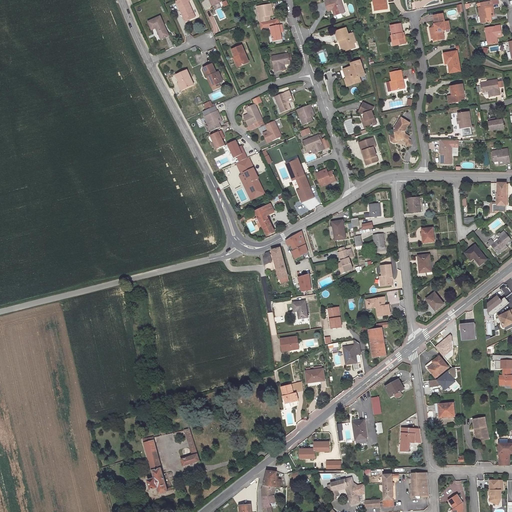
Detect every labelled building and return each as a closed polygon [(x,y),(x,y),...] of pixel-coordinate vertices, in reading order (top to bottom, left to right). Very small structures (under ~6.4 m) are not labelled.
[(173,0),(174,0),(179,12),(181,11),(185,19),(193,15),(186,0),(173,0)] [(327,10),(332,9),(334,8),(336,14),(343,12),(339,0),(325,0),(324,0),(327,10)] [(372,0),(374,10),(385,9),(385,3),(384,3),(383,0),(372,0)] [(267,9),(270,8),(269,1),(255,3),(258,19),(268,17),(267,13),(267,9)] [(493,1),(482,3),(482,7),(479,8),(482,24),(492,22),(491,17),(495,16),(493,1)] [(212,27),(217,25),(212,13),(208,15),(212,27)] [(442,14),(432,16),(434,24),(433,24),(432,27),(432,28),(428,29),(431,39),(432,38),(433,41),(440,40),(439,36),(441,36),(440,32),(441,30),(443,31),(445,27),(448,27),(447,22),(443,23),(442,14)] [(166,34),(157,15),(146,21),(149,29),(153,27),(158,38),(166,34)] [(268,17),(258,19),(260,26),(269,24),(278,22),(276,15),(268,17)] [(278,27),(281,26),(280,22),(278,22),(269,24),(271,39),(280,37),(279,30),(278,27)] [(405,44),(403,36),(401,37),(400,33),(401,33),(399,24),(389,26),(391,35),(389,35),(390,41),(393,40),(394,46),(405,44)] [(336,39),(338,38),(341,38),(344,48),(347,47),(347,49),(355,46),(348,25),(333,30),(336,39)] [(496,33),(501,32),(500,26),(485,28),(487,41),(487,45),(498,43),(497,37),(496,33)] [(338,38),(342,50),(347,49),(347,47),(344,48),(341,38),(338,38)] [(247,60),(240,43),(229,47),(231,51),(230,51),(233,59),(236,58),(238,64),(247,60)] [(273,69),(280,68),(279,62),(283,62),(289,61),(289,60),(291,59),(290,51),(287,51),(270,54),(273,69)] [(456,51),(442,54),(444,63),(447,63),(449,73),(459,71),(456,51)] [(318,54),(321,64),(328,61),(325,52),(318,54)] [(350,66),(341,69),(344,76),(345,79),(347,78),(349,85),(359,82),(358,77),(364,75),(359,60),(349,63),(350,66)] [(208,75),(212,84),(220,80),(216,71),(214,72),(210,63),(201,67),(205,76),(208,75)] [(185,69),(174,74),(175,77),(174,78),(178,85),(180,83),(182,88),(192,83),(185,69)] [(401,79),(399,71),(389,73),(390,81),(388,82),(390,91),(401,89),(399,80),(401,79)] [(409,84),(417,82),(416,75),(408,77),(409,84)] [(481,93),(487,92),(491,92),(492,97),(499,96),(497,80),(479,83),(481,93)] [(452,95),(450,96),(451,103),(459,102),(459,100),(463,99),(463,94),(462,84),(450,86),(451,93),(451,92),(452,95)] [(288,107),(286,102),(284,98),(289,96),(286,89),(271,95),(278,111),(288,107)] [(243,107),(246,113),(248,117),(243,119),(248,129),(262,123),(253,103),(243,107)] [(362,122),(364,128),(374,125),(370,112),(372,108),(361,103),(357,112),(362,114),(363,117),(360,118),(358,118),(360,123),(362,122)] [(310,120),(308,115),(307,112),(310,110),(308,104),(294,109),(300,124),(310,120)] [(218,126),(216,122),(214,118),(217,116),(214,110),(211,111),(204,115),(201,116),(208,131),(218,126)] [(458,119),(459,123),(461,123),(462,128),(463,137),(472,135),(468,112),(459,113),(460,118),(458,119)] [(492,119),(491,117),(487,117),(489,129),(503,127),(502,118),(495,119),(492,119)] [(407,123),(399,118),(392,129),(393,135),(388,136),(389,141),(391,141),(391,143),(395,142),(395,140),(400,139),(400,141),(403,141),(403,143),(407,142),(407,137),(402,134),(401,135),(401,133),(401,131),(402,131),(407,123)] [(272,120),(263,124),(265,130),(260,132),(265,143),(279,136),(272,120)] [(224,145),(221,138),(220,136),(222,134),(220,130),(210,135),(216,149),(224,145)] [(305,149),(311,147),(314,146),(316,150),(323,148),(317,133),(301,140),(305,149)] [(372,157),(374,156),(371,148),(373,147),(370,138),(356,143),(361,157),(362,157),(364,163),(363,163),(364,165),(373,162),(372,157)] [(247,158),(243,149),(240,150),(239,147),(236,140),(228,144),(234,158),(237,157),(239,161),(247,158)] [(440,147),(440,153),(440,164),(450,165),(450,147),(447,146),(447,140),(438,140),(438,147),(440,147)] [(492,160),(497,159),(501,159),(502,162),(509,161),(507,147),(490,150),(492,160)] [(266,150),(262,151),(267,164),(271,163),(266,150)] [(239,170),(250,164),(247,158),(239,161),(236,163),(239,170)] [(296,159),(286,164),(292,179),(295,177),(300,189),(296,190),(300,200),(311,196),(296,159)] [(256,175),(251,164),(250,164),(239,170),(241,174),(239,176),(251,200),(264,193),(255,176),(256,175)] [(323,175),(322,171),(315,174),(320,187),(336,181),(332,171),(327,173),(323,175)] [(507,210),(508,185),(499,184),(498,204),(494,204),(493,210),(507,210)] [(421,198),(409,199),(410,211),(422,211),(421,198)] [(265,235),(273,231),(265,215),(272,211),(269,203),(253,211),(256,216),(259,223),(257,224),(260,229),(262,228),(265,235)] [(380,203),(370,203),(371,216),(381,215),(380,203)] [(344,219),(333,221),(336,239),(347,238),(344,219)] [(434,228),(420,230),(421,243),(435,242),(434,228)] [(286,242),(289,246),(291,245),(295,252),(293,253),(296,259),(308,254),(305,243),(303,232),(286,242)] [(386,248),(385,234),(374,235),(375,249),(386,248)] [(494,244),(491,246),(496,253),(511,241),(506,234),(501,239),(494,244)] [(487,260),(476,246),(466,254),(471,261),(474,259),(480,266),(487,260)] [(289,281),(280,248),(272,251),(280,282),(287,280),(287,282),(289,281)] [(347,250),(341,251),(339,252),(340,257),(342,257),(343,261),(342,262),(339,263),(341,272),(353,269),(350,256),(353,255),(351,249),(347,250)] [(431,271),(429,255),(420,256),(420,262),(418,262),(419,272),(431,271)] [(392,276),(391,265),(380,266),(381,277),(378,277),(379,280),(381,282),(381,287),(392,286),(391,276),(392,276)] [(299,277),(303,290),(312,289),(310,273),(299,277)] [(392,296),(398,296),(397,292),(388,292),(388,302),(392,302),(392,296)] [(443,304),(434,293),(426,299),(434,311),(443,304)] [(503,298),(498,302),(494,297),(485,305),(486,316),(491,315),(507,303),(503,298)] [(378,301),(377,299),(370,300),(371,308),(375,308),(376,317),(389,315),(388,305),(384,306),(383,304),(384,303),(384,300),(378,301)] [(308,317),(306,301),(293,303),(295,312),(298,311),(299,318),(308,317)] [(331,328),(342,326),(339,306),(329,308),(331,328)] [(511,312),(509,314),(508,312),(496,317),(502,327),(511,322),(511,312)] [(503,330),(511,326),(511,322),(502,327),(503,330)] [(374,358),(387,356),(384,327),(389,327),(388,323),(377,324),(378,329),(370,330),(374,358)] [(474,338),(473,324),(460,325),(461,339),(474,338)] [(452,337),(450,335),(436,347),(443,357),(453,349),(452,337)] [(297,337),(280,339),(282,351),(292,349),(292,348),(299,347),(297,337)] [(357,356),(361,355),(359,344),(353,340),(354,347),(343,349),(345,365),(353,364),(353,370),(359,369),(358,363),(356,364),(355,353),(357,354),(357,356)] [(448,368),(438,356),(432,361),(433,362),(434,361),(436,362),(428,369),(436,378),(448,368)] [(490,362),(493,362),(493,370),(500,370),(500,369),(501,369),(509,369),(511,369),(511,364),(510,364),(510,362),(511,362),(511,356),(490,356),(490,362)] [(456,376),(456,368),(452,368),(437,380),(429,381),(430,388),(438,387),(438,386),(442,385),(445,390),(455,381),(452,379),(455,377),(456,376)] [(325,380),(323,369),(307,371),(308,381),(317,380),(317,381),(325,380)] [(497,377),(497,383),(503,383),(503,386),(509,386),(511,386),(511,379),(511,377),(509,377),(509,369),(501,369),(501,377),(497,377)] [(393,394),(395,397),(400,394),(398,391),(401,389),(396,379),(383,387),(389,396),(393,394)] [(292,385),(283,388),(286,403),(291,402),(291,400),(299,398),(297,393),(294,394),(292,385)] [(379,416),(376,399),(369,400),(372,417),(379,416)] [(450,404),(438,405),(435,405),(435,407),(435,419),(451,418),(450,404)] [(476,439),(477,439),(486,437),(482,418),(471,420),(474,438),(475,437),(476,439)] [(350,423),(353,440),(363,439),(361,421),(350,423)] [(381,422),(374,424),(376,434),(383,433),(381,422)] [(187,425),(182,426),(189,451),(194,449),(187,425)] [(414,443),(419,443),(417,430),(399,429),(398,451),(404,451),(404,452),(406,452),(406,442),(414,443)] [(163,482),(151,434),(142,436),(144,448),(150,472),(143,473),(146,484),(153,482),(154,488),(168,484),(167,481),(163,482)] [(312,442),(312,449),(312,451),(317,451),(317,449),(322,449),(322,451),(327,451),(326,442),(312,442)] [(511,444),(497,444),(497,466),(507,466),(507,455),(511,454),(511,444)] [(189,451),(188,451),(177,454),(179,460),(196,456),(194,449),(189,451)] [(312,449),(297,449),(297,458),(302,458),(302,456),(307,456),(307,458),(312,458),(312,451),(312,449)] [(269,495),(269,486),(269,485),(270,471),(267,470),(265,476),(263,490),(261,490),(262,493),(262,496),(269,495)] [(276,472),(270,471),(269,485),(269,486),(274,486),(279,487),(280,480),(277,479),(275,479),(275,476),(276,472)] [(390,477),(397,477),(397,473),(381,474),(382,499),(381,499),(381,505),(390,505),(390,499),(391,499),(390,477)] [(410,495),(426,495),(425,473),(409,473),(410,495)] [(326,486),(329,498),(333,497),(335,496),(334,490),(345,487),(347,496),(346,496),(348,505),(357,502),(356,495),(355,494),(354,494),(353,492),(359,490),(358,486),(356,486),(351,483),(350,478),(329,483),(330,485),(326,486)] [(500,481),(488,481),(488,490),(487,490),(487,495),(488,495),(490,495),(490,497),(489,500),(490,502),(494,504),(497,503),(498,499),(498,491),(500,491),(500,481)] [(362,485),(358,486),(359,490),(353,492),(354,494),(355,494),(356,495),(363,494),(362,485)] [(269,495),(262,496),(263,509),(263,511),(271,511),(268,503),(274,501),(273,494),(269,495)] [(452,511),(461,511),(461,507),(460,507),(460,505),(461,504),(455,496),(446,502),(452,510),(453,510),(454,511),(452,511)]
